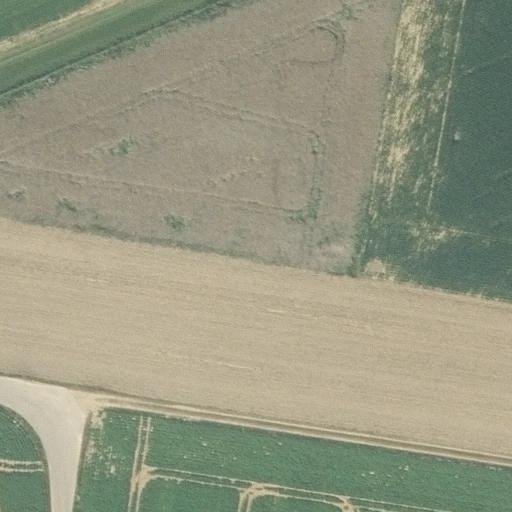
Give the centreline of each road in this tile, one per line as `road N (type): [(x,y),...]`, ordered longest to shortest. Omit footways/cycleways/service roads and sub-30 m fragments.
road 1 (track): [(34,399),(511,462)]
road 2 (track): [(0,393),(34,399),(72,445),(69,511)]
